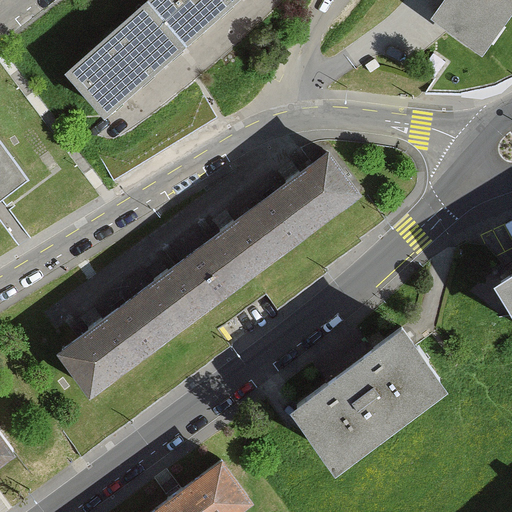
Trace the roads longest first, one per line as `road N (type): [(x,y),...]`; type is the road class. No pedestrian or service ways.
road 1 (residential): [(54,511),(342,293),(477,176)]
road 2 (residential): [(479,142),(419,125),(324,117),(267,126),(0,285)]
